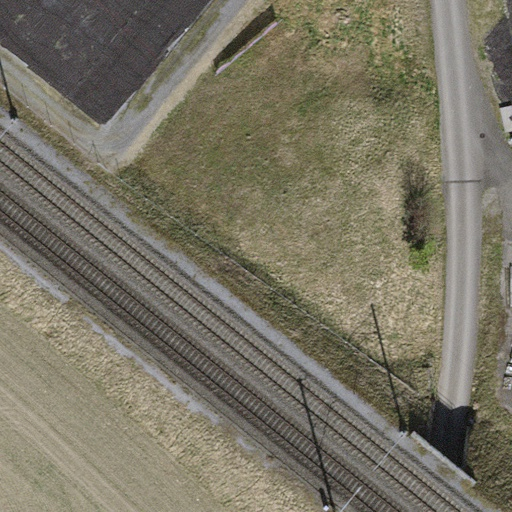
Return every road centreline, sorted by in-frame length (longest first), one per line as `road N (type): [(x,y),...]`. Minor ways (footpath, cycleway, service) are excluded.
road 1 (track): [(449,0),(465,249),(442,511)]
road 2 (track): [(232,0),(111,151),(0,62)]
